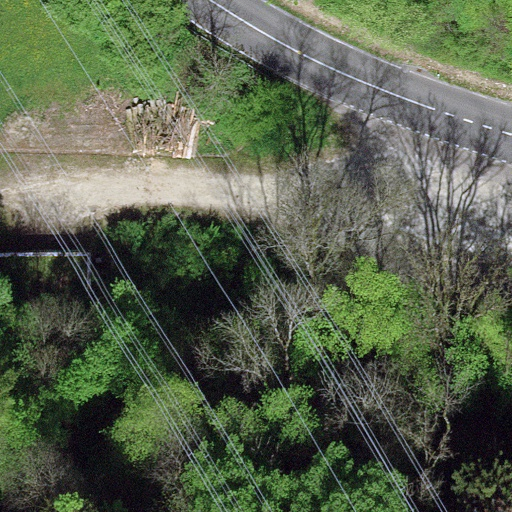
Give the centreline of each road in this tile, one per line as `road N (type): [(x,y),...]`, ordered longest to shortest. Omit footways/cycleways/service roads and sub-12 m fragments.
road 1 (track): [(0,180),(245,201),(346,179),(395,155),(421,104)]
road 2 (tertiary): [(511,133),(293,53),(209,0)]
